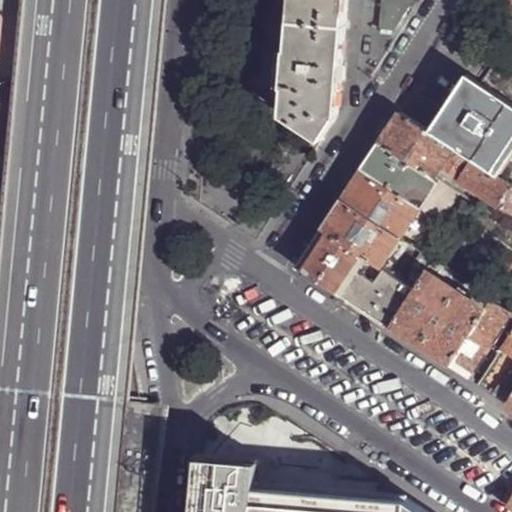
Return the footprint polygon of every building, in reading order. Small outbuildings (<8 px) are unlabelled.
[(343,75),(347,26),(349,0),(294,0),(293,21),(290,50),(284,50),(281,87),(286,88),(284,115),(323,139),(339,115),(343,75)] [(415,0),(383,0),(380,29),(395,30),(415,0)] [(474,0),(472,4),(479,9),(482,5),(475,0),(474,0)] [(511,0),(483,0),(511,23),(511,0)] [(458,26),(464,29),(468,24),(462,19),(458,26)] [(447,60),(484,83),(496,64),(502,54),(467,31),(458,43),(447,60)] [(484,83),(492,88),(502,82),(496,64),(484,83)] [(511,101),(492,88),(484,83),(468,73),(461,84),(448,103),(511,145),(511,101)] [(492,88),(511,101),(511,76),(502,82),(492,88)] [(511,145),(448,103),(442,112),(429,132),(455,149),(472,160),(511,186),(511,145)] [(391,127),(381,142),(433,177),(435,178),(443,167),(455,149),(429,132),(408,118),(400,113),(391,127)] [(433,177),(381,142),(370,158),(362,171),(414,206),(433,177)] [(472,160),(455,149),(443,167),(460,179),(472,160)] [(511,189),(511,186),(472,160),(460,179),(459,180),(468,186),(466,188),(499,209),(511,189)] [(401,238),(420,210),(414,206),(362,171),(351,187),(342,200),(401,238)] [(428,216),(448,187),(435,178),(433,177),(414,206),(420,210),(428,216)] [(511,189),(499,209),(499,210),(509,215),(511,210),(511,189)] [(382,267),(401,238),(342,200),(334,212),(323,228),(367,258),(382,267)] [(341,296),(367,258),(323,228),(311,247),(298,267),(341,296)] [(473,244),(495,259),(502,249),(480,234),(473,244)] [(391,273),(410,244),(401,238),(382,267),(391,273)] [(359,307),(390,328),(416,289),(391,273),(382,267),(367,258),(341,296),(359,307)] [(420,347),(450,367),(486,310),(428,271),(416,289),(390,328),(420,347)] [(468,379),(511,311),(493,299),(486,310),(450,367),(462,375),(468,379)] [(472,381),(511,319),(511,311),(468,379),(472,381)] [(199,456),(194,511),(426,511),(408,499),(378,497),(257,486),(258,470),(258,461),(199,456)] [(378,497),(379,481),(258,470),(257,486),(378,497)]
